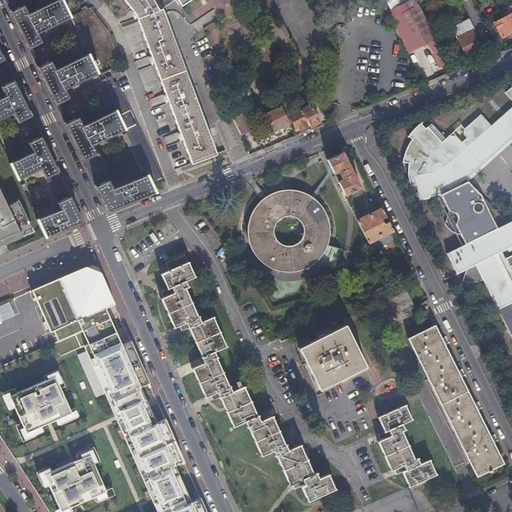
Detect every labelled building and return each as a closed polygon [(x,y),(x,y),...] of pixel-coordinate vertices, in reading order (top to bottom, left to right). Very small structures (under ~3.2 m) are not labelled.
[(112,209),(155,191),(151,183),(146,174),(125,182),(124,182),(119,184),(119,185),(113,187),(92,145),(125,129),(115,109),(82,125),(78,117),(77,116),(70,120),(61,101),(68,98),(69,97),(65,89),(98,73),(94,66),(88,53),(55,69),(51,61),(50,61),(43,64),(35,46),(41,43),(42,41),(38,33),(71,17),(62,0),(54,0),(28,13),(21,0),(5,0),(34,58),(61,114),(105,206),(112,209)] [(217,154),(162,9),(157,0),(124,0),(136,14),(191,164),(217,154)] [(157,0),(162,9),(174,0),(157,0)] [(429,23),(418,2),(416,0),(409,0),(406,2),(404,0),(397,0),(401,5),(393,10),(387,13),(408,53),(428,41),(429,44),(440,67),(449,62),(442,48),(434,33),(429,23)] [(401,5),(397,0),(387,0),(393,10),(401,5)] [(511,13),(495,22),(503,37),(511,32),(511,7),(511,6),(508,8),(511,13)] [(88,53),(94,66),(115,56),(106,31),(89,10),(71,19),(88,53)] [(475,29),(469,18),(453,26),(460,40),(467,54),(481,46),(472,30),(475,29)] [(4,60),(0,61),(0,64),(8,82),(13,79),(9,70),(4,60)] [(146,174),(151,183),(163,177),(119,87),(116,89),(110,76),(101,80),(115,109),(125,129),(146,174)] [(26,118),(31,116),(13,79),(8,82),(2,85),(1,87),(5,95),(0,97),(0,118),(13,112),(18,121),(19,122),(26,118)] [(457,272),(466,268),(462,279),(467,281),(473,281),(478,280),(483,279),(511,337),(511,263),(509,265),(504,268),(497,253),(501,250),(511,245),(511,219),(498,226),(481,193),(468,179),(458,185),(511,136),(511,85),(510,87),(505,92),(511,99),(511,105),(491,125),(481,113),(463,129),(463,134),(466,137),(461,142),(455,135),(449,135),(445,138),(432,124),(428,127),(424,127),(420,123),(412,130),(407,136),(408,136),(410,133),(414,136),(410,141),(406,150),(404,156),(402,162),(403,162),(404,158),(409,159),(408,167),(408,170),(409,179),(410,185),(411,186),(410,185),(416,184),(419,198),(441,194),(449,210),(444,222),(447,226),(451,230),(456,232),(460,233),(465,243),(447,252),(457,272)] [(266,104),(261,106),(263,110),(273,130),(287,123),(279,106),(278,107),(273,97),(265,101),(266,104)] [(309,125),(310,127),(319,122),(310,104),(309,104),(306,100),(301,103),(302,104),(299,105),(299,106),(309,125)] [(299,130),(309,125),(299,106),(296,108),(298,110),(289,115),(295,128),(298,127),(299,130)] [(273,130),(263,110),(257,113),(267,133),(273,130)] [(240,134),(252,128),(243,111),(232,117),(240,134)] [(35,138),(41,135),(35,125),(31,116),(26,118),(35,138)] [(47,182),(60,176),(41,135),(35,138),(28,141),(28,142),(32,151),(10,162),(18,178),(40,168),(47,182)] [(327,159),(345,195),(361,187),(343,151),(327,159)] [(57,203),(71,197),(60,176),(47,182),(57,203)] [(0,242),(33,230),(20,202),(5,209),(3,203),(6,201),(0,188),(0,242)] [(318,259),(324,252),(327,246),(330,237),(330,230),(330,229),(329,221),(327,214),(323,207),(318,201),(312,196),(304,192),(298,190),(289,189),(280,190),(273,192),(267,196),(260,201),(255,207),(252,214),(250,221),(249,229),(249,236),(251,244),(255,252),(260,258),(266,263),(273,267),(281,270),(289,270),(298,270),(304,268),(312,264),(318,259)] [(80,216),(71,197),(57,203),(60,208),(55,210),(54,210),(50,211),(50,212),(37,218),(45,236),(77,223),(80,216)] [(357,219),(372,250),(382,245),(378,236),(393,229),(388,221),(388,220),(384,222),(381,217),(386,215),(382,207),(381,207),(357,219)] [(382,245),(397,237),(393,230),(393,229),(378,236),(382,245)] [(505,258),(501,250),(497,253),(504,268),(509,265),(505,258)] [(195,340),(195,342),(196,341),(202,355),(200,356),(201,357),(201,356),(203,362),(191,367),(192,368),(198,381),(197,382),(198,383),(199,382),(204,396),(204,397),(217,391),(219,396),(218,396),(219,397),(220,396),(227,410),(226,410),(226,411),(227,411),(234,424),(232,425),(233,426),(245,420),(248,425),(247,425),(247,426),(249,426),(254,439),(254,440),(254,441),(255,440),(260,453),(260,454),(260,455),(273,449),(275,454),(275,455),(276,455),(282,468),(282,469),(283,469),(289,483),(288,483),(289,484),(303,477),(305,483),(300,485),(301,486),(302,486),(307,499),(307,500),(335,487),(335,486),(334,486),(328,473),(329,473),(328,472),(318,476),(316,471),(317,471),(317,470),(313,472),(307,458),(308,458),(307,457),(306,457),(300,444),(302,443),(301,442),(288,448),(285,443),(286,442),(285,442),(279,429),(279,428),(278,428),(272,415),(273,415),(272,414),(260,420),(258,414),(259,414),(258,413),(257,413),(251,400),(252,399),(251,398),(251,399),(245,385),(245,384),(232,390),(230,385),(230,384),(229,385),(223,371),(223,370),(222,370),(216,357),(218,356),(217,355),(216,355),(214,350),(227,344),(226,344),(220,330),(221,330),(220,329),(214,316),(214,315),(201,321),(199,315),(200,315),(199,314),(198,315),(185,287),(189,285),(189,284),(188,285),(186,280),(196,275),(195,274),(194,275),(188,261),(189,261),(189,260),(187,261),(184,254),(183,254),(183,255),(174,259),(177,266),(160,273),(160,274),(161,274),(167,287),(166,288),(167,289),(171,287),(174,292),(160,298),(161,299),(161,298),(167,311),(166,312),(167,313),(168,312),(174,326),(173,326),(173,327),(186,321),(188,326),(188,327),(190,327),(195,340)] [(401,282),(390,287),(395,297),(402,313),(414,307),(401,282)] [(390,287),(388,283),(372,291),(375,296),(383,292),(388,301),(395,297),(390,287)] [(9,303),(0,305),(0,320),(14,316),(9,303)] [(503,462),(434,323),(409,336),(477,475),(503,462)] [(118,324),(88,337),(89,340),(84,341),(115,411),(150,396),(118,324)] [(319,388),(365,365),(344,324),(299,347),(319,388)] [(77,410),(56,363),(0,387),(0,389),(21,435),(77,410)] [(115,411),(126,438),(157,510),(197,493),(150,396),(115,411)] [(418,457),(417,456),(414,458),(402,430),(406,428),(405,428),(402,423),(412,418),(412,417),(411,418),(406,404),(406,403),(378,416),(378,417),(378,416),(384,430),(384,431),(389,429),(391,434),(377,440),(378,441),(379,441),(390,468),(390,469),(404,463),(406,468),(401,471),(402,471),(408,485),(407,485),(408,486),(436,473),(435,472),(435,473),(429,459),(430,459),(429,458),(419,463),(417,457),(418,457)] [(64,511),(113,491),(91,443),(35,468),(54,511),(64,511)] [(205,511),(197,493),(157,510),(158,511),(205,511)]
